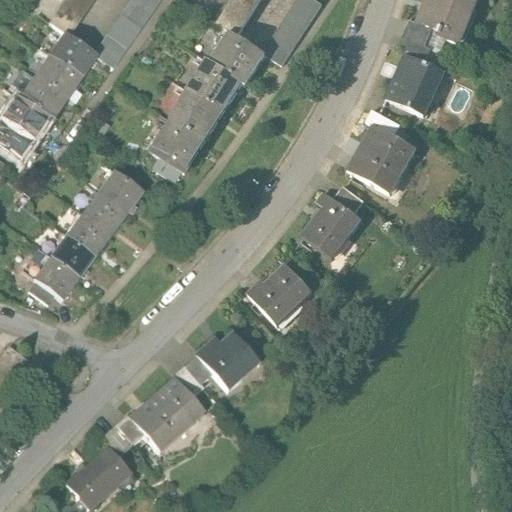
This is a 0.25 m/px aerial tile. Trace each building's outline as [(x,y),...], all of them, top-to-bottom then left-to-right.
[(68,0),(49,28),(63,38),(68,41),(96,0),(95,0),(68,0)] [(160,0),(134,0),(94,59),(97,61),(113,72),(162,1),(160,0)] [(234,0),(217,25),(231,34),(237,38),(261,0),(234,0)] [(310,0),(298,0),(262,55),(265,57),(282,68),(322,7),(310,0)] [(429,0),(419,27),(434,33),(442,37),(441,40),(462,49),(481,0),(429,0)] [(426,52),(434,33),(419,27),(411,24),(399,54),(428,65),(432,54),(426,52)] [(231,34),(211,64),(242,84),(246,87),(259,66),(265,57),(262,55),(237,38),(231,34)] [(63,38),(49,59),(82,82),(91,69),(97,61),(94,59),(68,41),(63,38)] [(49,59),(34,81),(67,104),(77,91),(82,82),(49,59)] [(406,62),(386,106),(425,124),(445,80),(406,62)] [(209,63),(189,93),(222,115),(235,95),(242,84),(211,64),(209,63)] [(34,81),(19,103),(49,123),(52,126),(63,111),(67,104),(34,81)] [(189,93),(169,124),(202,145),(216,124),(222,115),(189,93)] [(43,131),(49,123),(19,103),(16,101),(1,123),(34,145),(43,131)] [(28,154),(34,145),(1,123),(0,124),(0,154),(18,167),(28,154)] [(196,155),(202,145),(169,124),(149,154),(182,175),(196,155)] [(417,155),(375,131),(350,175),(392,199),(417,155)] [(114,178),(98,200),(125,220),(133,210),(141,198),(114,178)] [(344,192),(335,205),(355,220),(364,208),(344,192)] [(335,205),(325,197),(317,207),(325,213),(304,240),(334,264),(363,226),(355,220),(335,205)] [(116,233),(125,220),(98,200),(82,221),(109,241),(116,233)] [(100,254),(109,241),(82,221),(66,243),(93,263),(100,254)] [(84,275),(93,263),(66,243),(50,264),(77,284),(84,275)] [(70,294),(77,284),(50,264),(34,286),(35,286),(54,300),(61,306),(70,294)] [(262,284),(247,298),(277,331),(313,298),(287,269),(266,288),(262,284)] [(29,295),(48,309),(54,300),(35,286),(29,295)] [(216,344),(196,361),(212,380),(226,397),(258,370),(232,340),(220,349),(216,344)] [(8,350),(0,360),(0,400),(27,364),(8,350)] [(196,361),(184,371),(200,390),(212,380),(196,361)] [(172,381),(173,382),(191,404),(203,394),(200,390),(184,371),(172,381)] [(173,382),(126,422),(141,440),(157,458),(204,418),(191,404),(173,382)] [(126,422),(115,432),(130,450),(141,440),(126,422)] [(131,451),(130,450),(115,432),(104,442),(111,450),(109,453),(117,463),(131,451)] [(109,453),(66,489),(85,511),(91,511),(131,479),(117,463),(109,453)]
